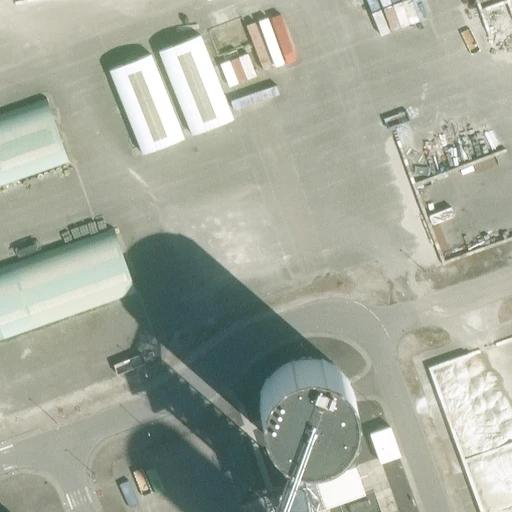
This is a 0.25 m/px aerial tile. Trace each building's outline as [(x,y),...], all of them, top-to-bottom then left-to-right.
[(341,0),(277,0),(330,158),(374,158),(373,155),(373,130),(377,144),(377,158),(387,158),(387,183),(382,168),(372,172),(372,162),(364,162),(364,173),(372,173),(372,183),(345,183),(344,183),(352,206),(407,188),(392,141),(392,151),(341,0)] [(233,120),(201,32),(158,48),(191,135),(233,120)] [(182,138),(150,50),(108,66),(140,154),(182,138)] [(249,55),(223,62),(228,82),(254,76),(249,55)] [(0,185),(69,162),(46,98),(0,113),(0,185)] [(0,340),(134,293),(113,229),(0,267),(0,340)] [(349,447),(360,425),(358,401),(344,382),(322,371),(298,373),(278,387),(267,409),(269,433),(283,453),(305,463),(329,461),(349,447)] [(380,462),(400,454),(390,425),(370,432),(380,462)]
